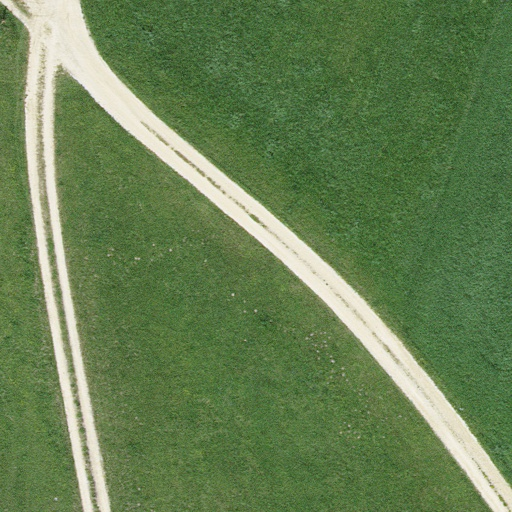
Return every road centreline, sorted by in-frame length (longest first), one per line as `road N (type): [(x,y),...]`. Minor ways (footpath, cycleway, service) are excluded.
road 1 (track): [(504,511),(361,310),(44,16)]
road 2 (track): [(44,16),(40,181),(99,511)]
